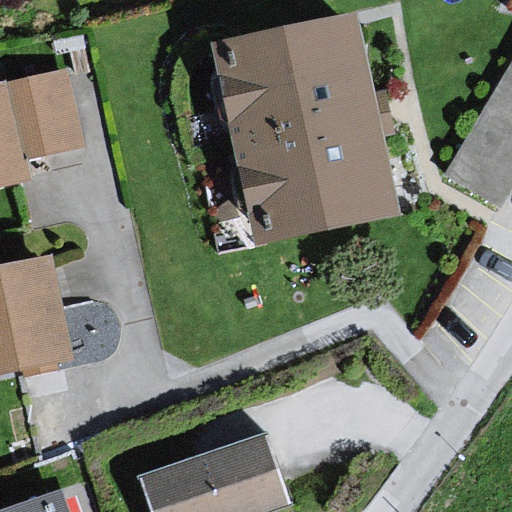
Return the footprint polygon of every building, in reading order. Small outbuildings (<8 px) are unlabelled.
[(374,29),(212,61),(247,267),(410,234),(374,29)] [(511,43),(454,173),(511,198),(511,43)] [(70,80),(0,94),(0,203),(33,198),(31,169),(85,158),(70,80)] [(59,269),(0,280),(0,389),(75,376),(59,269)] [(292,511),(273,450),(142,491),(149,511),(292,511)]
